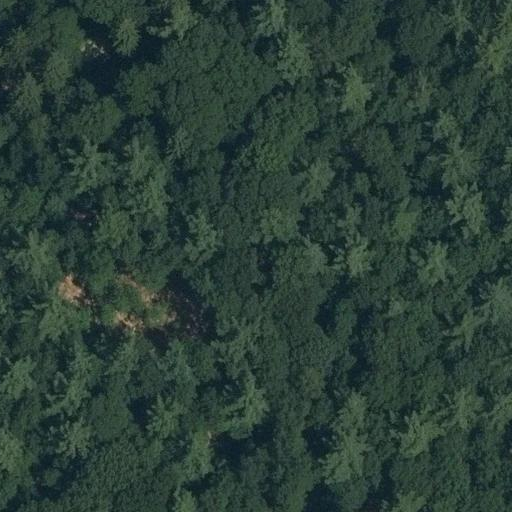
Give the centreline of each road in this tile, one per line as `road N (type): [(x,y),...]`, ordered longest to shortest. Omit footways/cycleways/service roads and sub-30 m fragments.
road 1 (track): [(197,6),(311,478)]
road 2 (track): [(0,113),(197,6)]
